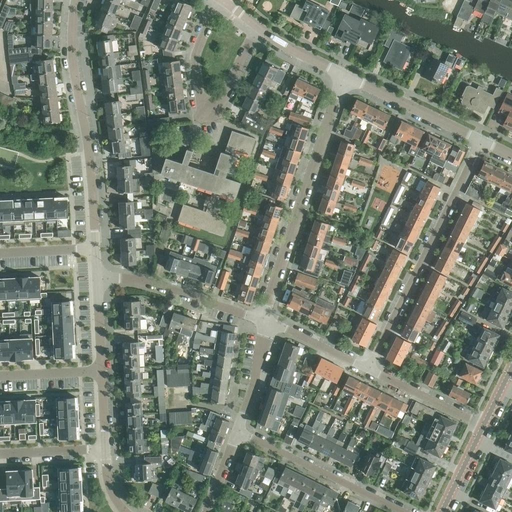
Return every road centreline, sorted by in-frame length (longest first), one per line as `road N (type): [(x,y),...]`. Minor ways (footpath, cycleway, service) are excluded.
road 1 (residential): [(263,320),(342,76)]
road 2 (residential): [(481,143),(370,370)]
road 3 (residential): [(96,248),(71,44),(77,0)]
road 4 (residential): [(214,0),(193,50),(200,100),(223,102),(257,29)]
road 5 (residential): [(414,511),(237,430)]
road 6 (residential): [(263,320),(154,285),(99,281)]
road 7 (residential): [(481,143),(342,76)]
road 8 (residential): [(484,424),(370,370)]
